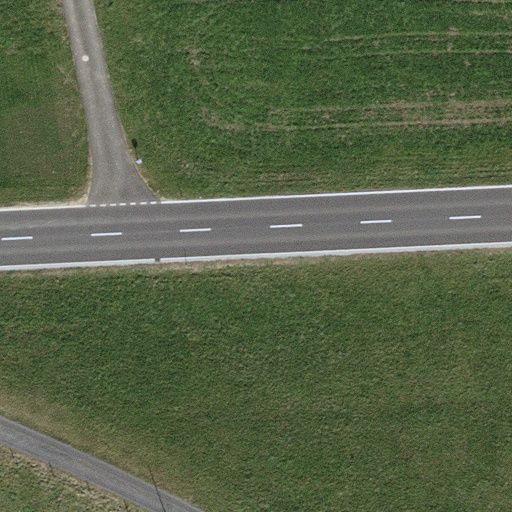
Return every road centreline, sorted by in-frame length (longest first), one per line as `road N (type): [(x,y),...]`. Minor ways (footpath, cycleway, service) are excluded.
road 1 (tertiary): [(511,219),(158,233)]
road 2 (unclassified): [(96,0),(158,233)]
road 3 (track): [(177,511),(0,418)]
road 4 (tertiary): [(158,233),(0,243)]
